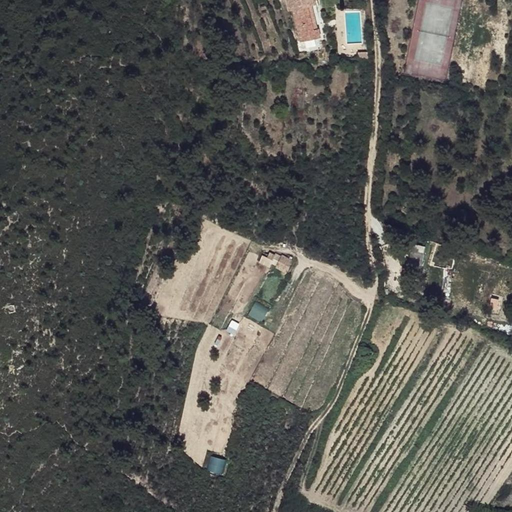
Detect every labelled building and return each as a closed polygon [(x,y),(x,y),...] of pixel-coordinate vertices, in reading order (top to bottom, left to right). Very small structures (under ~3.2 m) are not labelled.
[(324,0),(296,0),(297,3),(300,3),(302,34),(322,34),(321,26),(317,26),(316,4),(324,3),(324,0)] [(426,243),(411,241),(411,248),(425,250),(426,243)] [(425,250),(411,248),(409,256),(425,257),(425,250)] [(280,259),(276,256),(272,265),(274,266),(276,267),(275,268),(285,274),(291,262),(281,258),(280,259)] [(372,353),(362,349),(357,362),(368,367),(372,353)]
